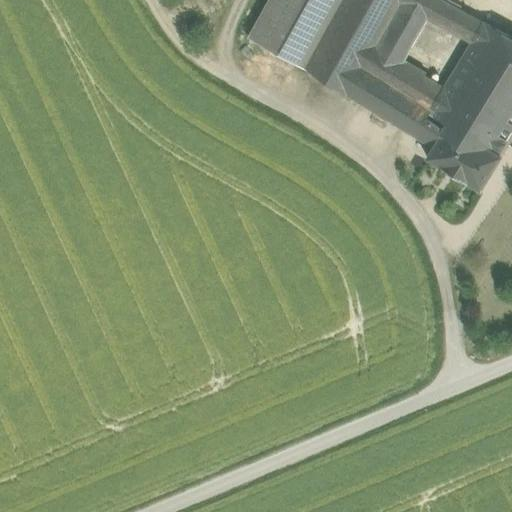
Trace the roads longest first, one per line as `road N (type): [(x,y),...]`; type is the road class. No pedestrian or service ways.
road 1 (track): [(160,511),(511,364)]
road 2 (track): [(440,256),(432,227),(325,121),(264,80)]
road 3 (track): [(511,166),(440,256),(462,385)]
